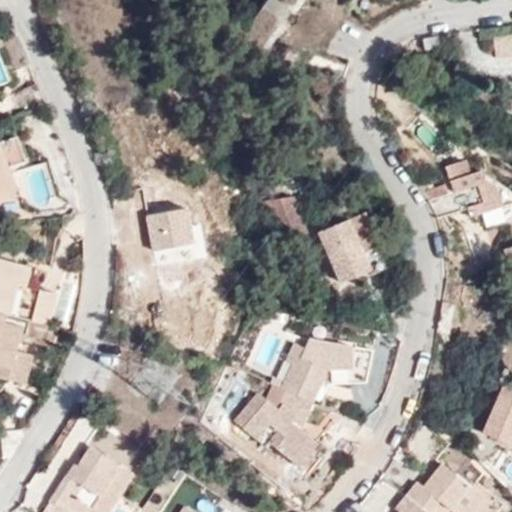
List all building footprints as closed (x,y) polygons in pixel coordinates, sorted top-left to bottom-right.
[(264,0),(247,33),(273,48),(299,0),(264,0)] [(437,52),(437,36),(428,37),(423,38),(424,53),(437,52)] [(483,185),(481,175),(480,174),(469,178),(464,164),(445,170),(454,195),(450,197),(456,216),(467,212),(470,221),(480,218),(485,233),(507,225),(511,223),(511,206),(498,211),(491,189),(483,185)] [(511,195),(481,175),(483,185),(491,189),(498,211),(511,206),(511,195)] [(310,233),(296,198),(266,202),(284,244),(310,233)] [(363,255),(372,274),(374,278),(389,272),(364,216),(320,236),(343,286),(363,277),(354,259),(363,255)] [(511,223),(507,225),(511,240),(511,250),(503,254),(507,266),(511,264),(511,223)] [(363,277),(372,274),(363,255),(354,259),(363,277)] [(0,362),(18,368),(16,379),(32,382),(40,355),(23,350),(29,326),(9,321),(11,311),(15,312),(21,282),(31,284),(35,265),(0,256),(0,362)] [(61,292),(44,288),(36,318),(53,323),(61,292)] [(284,384),(282,388),(287,390),(312,402),(320,384),(368,384),(374,350),(309,339),(305,348),(295,343),(287,361),(294,363),(284,384)] [(274,384),(282,388),(284,384),(273,378),(271,383),(274,384)] [(267,399),(278,409),(283,404),(281,403),(287,390),(282,388),(274,384),(267,399)] [(511,391),(503,387),(483,433),(502,441),(499,447),(511,452),(511,391)] [(318,443),(311,437),(291,460),(298,466),(318,443)] [(90,511),(95,505),(113,479),(122,466),(95,445),(81,465),(78,462),(43,511),(90,511)] [(417,483),(406,497),(425,511),(438,511),(444,506),(450,511),(451,511),(473,511),(484,498),(441,464),(423,488),(417,483)] [(120,483),(113,479),(95,505),(102,510),(120,483)] [(425,511),(406,497),(395,510),(398,511),(425,511)] [(482,511),(490,503),(484,498),(473,511),(482,511)]
